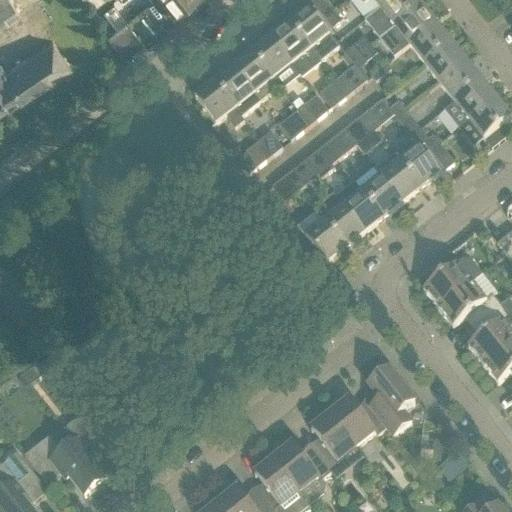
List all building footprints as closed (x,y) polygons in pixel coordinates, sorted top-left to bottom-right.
[(0,0),(0,26),(18,15),(8,0),(0,0)] [(84,0),(91,9),(102,0),(84,0)] [(152,0),(147,4),(168,31),(176,26),(198,8),(191,0),(152,0)] [(316,0),(310,5),(325,24),(335,17),(321,0),(316,0)] [(370,0),(380,12),(394,0),(370,0)] [(372,34),(379,43),(421,10),(413,0),(394,0),(380,12),(371,19),(379,29),(372,34)] [(353,4),(341,10),(347,21),(358,15),(353,4)] [(401,57),(410,49),(436,28),(421,10),(379,43),(386,52),(393,47),(401,57)] [(309,12),(289,27),(320,66),(340,50),(309,12)] [(335,17),(325,24),(332,33),(342,25),(335,17)] [(126,22),(117,29),(134,51),(144,44),(126,22)] [(289,27),(271,42),(292,69),(302,81),(320,66),(289,27)] [(410,49),(425,68),(451,47),(436,28),(410,49)] [(117,29),(107,36),(125,59),(134,51),(117,29)] [(149,35),(141,40),(147,47),(156,40),(152,35),(149,35)] [(0,62),(0,110),(17,100),(20,104),(72,70),(53,41),(6,72),(0,62)] [(271,42),(252,57),(273,83),(292,69),(271,42)] [(425,68),(440,87),(466,66),(451,47),(425,68)] [(345,57),(351,65),(361,58),(354,49),(345,57)] [(252,57),(233,72),(260,105),(279,91),(273,83),(252,57)] [(361,58),(351,65),(358,74),(367,66),(361,58)] [(440,87),(455,106),(481,85),(466,66),(440,87)] [(371,80),(376,87),(392,74),(387,68),(371,80)] [(241,120),(260,105),(233,72),(214,87),(241,120)] [(342,80),(335,85),(348,101),(354,96),(342,80)] [(348,101),(335,85),(320,97),(332,113),(348,101)] [(455,106),(469,125),(496,104),(481,85),(455,106)] [(244,125),(241,120),(214,87),(195,102),(216,129),(226,120),(235,132),(244,125)] [(496,104),(469,125),(485,144),(511,123),(496,104)] [(399,106),(389,113),(395,120),(396,122),(405,114),(399,106)] [(304,110),(298,115),(310,130),(316,126),(304,110)] [(412,123),(405,114),(396,122),(403,130),(412,123)] [(298,115),(291,120),(304,135),(310,130),(298,115)] [(369,115),(363,119),(375,135),(381,130),(369,115)] [(363,119),(344,134),(357,150),(375,135),(363,119)] [(425,129),(420,133),(424,138),(428,134),(425,129)] [(344,134),(325,149),(338,165),(357,150),(344,134)] [(271,136),(260,145),(273,160),(283,152),(271,136)] [(424,147),(431,155),(440,148),(434,139),(424,147)] [(413,143),(394,158),(421,193),(441,178),(413,143)] [(273,160),(260,145),(237,163),(250,178),(273,160)] [(440,148),(431,155),(446,175),(456,167),(440,148)] [(325,149),(307,164),(321,183),(335,172),(332,169),(338,165),(325,149)] [(375,173),(381,181),(402,208),(421,193),(394,158),(375,173)] [(294,174),(288,179),(300,195),(306,190),(294,174)] [(223,175),(215,181),(230,200),(237,194),(223,175)] [(300,195),(288,179),(281,184),(294,200),(300,195)] [(381,181),(363,196),(384,223),(402,208),(381,181)] [(355,186),(336,201),(365,238),(384,223),(363,196),(355,186)] [(320,208),(331,221),(325,226),(346,252),(365,238),(336,201),(333,198),(320,208)] [(305,241),(296,249),(307,262),(316,255),(326,268),(346,252),(325,226),(305,241)] [(511,245),(507,240),(498,248),(511,265),(511,245)] [(424,294),(439,312),(483,277),(482,277),(471,263),(464,263),(458,267),(457,267),(424,294)] [(470,318),(478,327),(501,309),(493,299),(487,304),(473,286),(483,278),(483,277),(439,312),(454,331),(470,318)] [(468,350),(483,369),(511,346),(511,336),(508,331),(511,327),(511,307),(508,303),(501,309),(478,327),(486,336),(468,350)] [(511,346),(483,369),(498,388),(510,379),(511,381),(511,346)] [(41,367),(18,382),(25,392),(53,374),(47,364),(41,367)] [(380,403),(371,411),(388,432),(387,433),(394,441),(412,427),(404,417),(415,408),(389,374),(390,374),(389,373),(386,375),(385,374),(369,381),(372,386),(368,390),(369,391),(370,390),(380,403)] [(333,418),(331,419),(356,452),(375,437),(378,440),(387,433),(388,432),(371,411),(361,418),(350,405),(351,404),(351,403),(347,406),(341,403),(331,416),(333,418)] [(323,448),(314,456),(331,477),(341,470),(338,466),(356,452),(331,419),(329,420),(328,419),(312,426),(315,432),(311,435),(312,436),(313,435),(323,448)] [(70,482),(85,501),(95,493),(97,496),(105,489),(103,486),(108,483),(90,461),(93,459),(84,447),(81,449),(78,444),(68,452),(62,445),(57,449),(50,440),(25,460),(48,489),(62,478),(67,485),(70,482)] [(435,444),(433,465),(441,466),(443,445),(435,444)] [(274,464),(310,509),(311,510),(324,500),(326,489),(322,484),(331,477),(314,456),(304,463),(294,450),(295,449),(294,448),(290,451),(285,447),(275,461),(276,462),(274,464)] [(0,511),(29,511),(28,510),(31,508),(32,509),(48,496),(18,458),(2,471),(0,468),(0,492),(3,496),(0,498),(0,511)] [(461,458),(452,466),(457,470),(462,471),(468,466),(461,458)] [(258,476),(254,480),(255,481),(256,480),(263,489),(267,493),(257,500),(266,511),(309,511),(310,509),(274,464),(273,465),(271,464),(256,470),(258,476)] [(339,471),(331,477),(336,484),(344,477),(339,471)] [(220,507),(218,509),(220,511),(266,511),(257,500),(248,508),(245,504),(238,495),(239,494),(238,493),(234,496),(229,492),(218,506),(220,507)]
